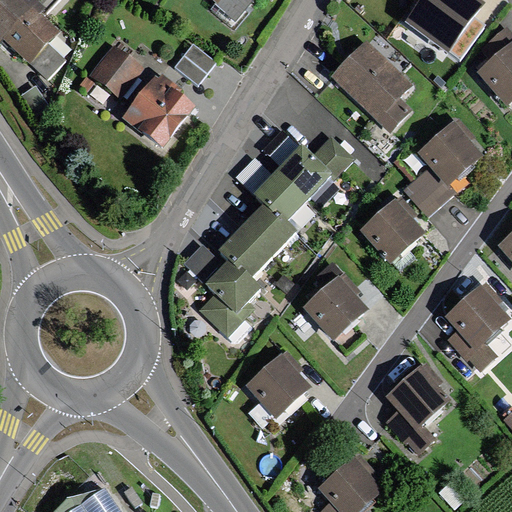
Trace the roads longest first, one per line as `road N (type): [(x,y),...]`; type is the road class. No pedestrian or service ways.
road 1 (residential): [(314,0),(146,270),(124,288)]
road 2 (residential): [(511,186),(338,424)]
road 3 (primary): [(97,273),(0,173)]
road 4 (primary): [(199,464),(143,343)]
road 5 (primary): [(88,395),(199,464)]
